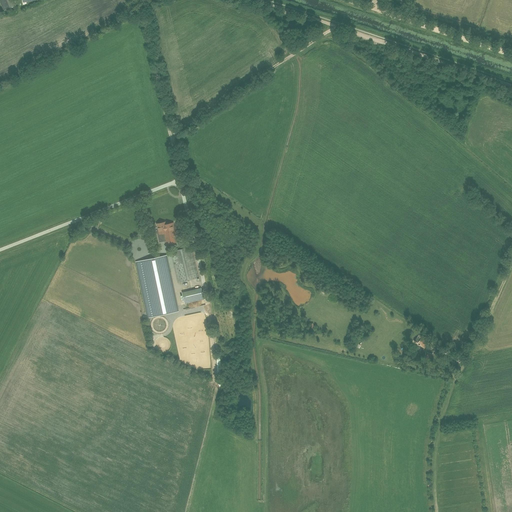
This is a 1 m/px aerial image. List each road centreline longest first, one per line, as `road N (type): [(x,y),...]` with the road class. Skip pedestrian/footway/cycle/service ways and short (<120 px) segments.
road 1 (track): [(172,138),(335,25)]
road 2 (unclassified): [(0,250),(180,180)]
road 3 (track): [(511,86),(335,25)]
road 4 (track): [(140,0),(180,180)]
road 5 (track): [(349,0),(511,53)]
road 6 (track): [(511,257),(452,386)]
